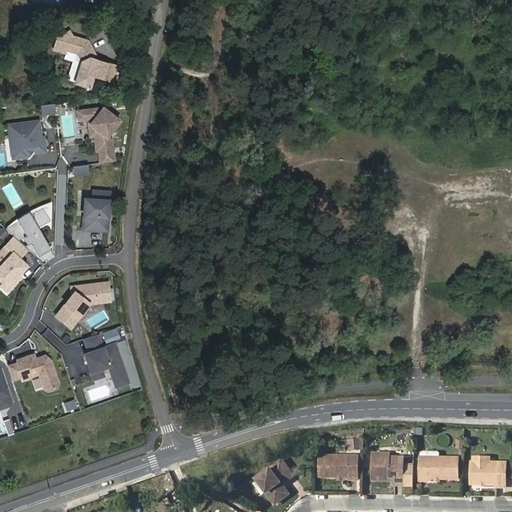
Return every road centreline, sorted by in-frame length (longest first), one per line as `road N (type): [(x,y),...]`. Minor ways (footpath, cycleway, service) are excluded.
road 1 (tertiary): [(511,409),(336,411),(181,453)]
road 2 (residential): [(136,259),(170,0)]
road 3 (residential): [(181,453),(162,398),(136,259)]
road 4 (residential): [(319,505),(511,508)]
road 5 (tertiary): [(181,453),(12,511)]
road 6 (residential): [(136,259),(72,263),(53,273),(28,324),(0,342)]
